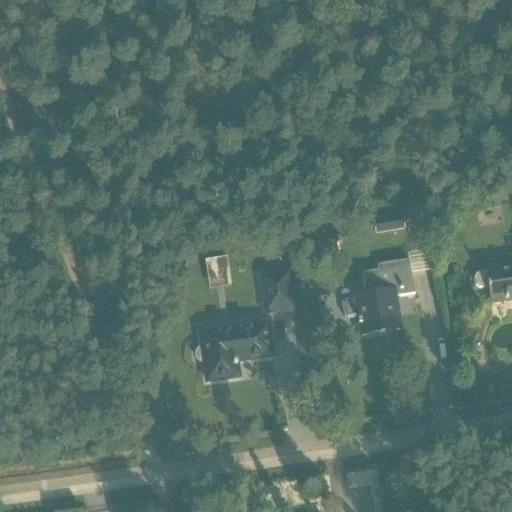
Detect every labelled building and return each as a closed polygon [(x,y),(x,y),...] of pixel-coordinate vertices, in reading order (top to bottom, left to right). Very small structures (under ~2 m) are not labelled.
[(360,341),(398,334),(394,305),(401,304),(400,301),(413,299),(408,266),(376,270),(377,276),(362,278),(365,299),(351,301),(351,304),(343,305),(340,308),(343,323),(346,325),(356,323),(358,330),(359,330),(360,341)] [(511,269),(484,274),(484,278),(479,278),(475,280),(473,283),(472,285),(472,288),(473,290),(477,292),(479,293),(487,292),(489,310),(511,307),(511,269)] [(256,281),(263,321),(295,316),(287,278),(256,281)] [(272,361),(266,326),(199,338),(206,387),(238,382),(235,364),(247,362),(248,365),(272,361)] [(452,353),(437,355),(442,388),(457,386),(452,353)]
